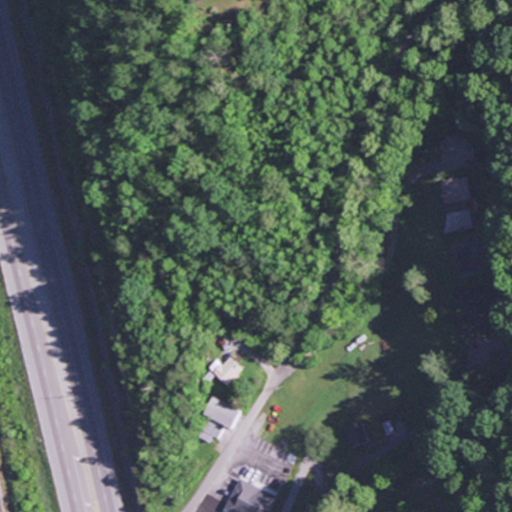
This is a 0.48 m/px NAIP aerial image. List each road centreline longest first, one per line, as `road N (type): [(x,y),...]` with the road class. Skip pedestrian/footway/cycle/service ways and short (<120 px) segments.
road 1 (trunk): [(108,511),(0,58)]
road 2 (residential): [(183,511),(265,386),(363,298),(379,270),(407,156)]
road 3 (trunk): [(0,212),(73,511)]
road 4 (residential): [(332,511),(338,483),(356,463),(436,415),(454,393)]
